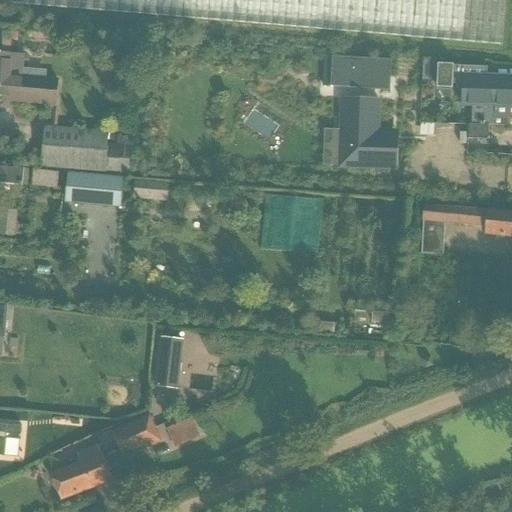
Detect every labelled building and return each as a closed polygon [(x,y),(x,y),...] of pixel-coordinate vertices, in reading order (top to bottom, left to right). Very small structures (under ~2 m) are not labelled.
[(503,46),(506,0),(3,0),(3,4),(115,13),(372,35),(503,46)] [(0,53),(0,94),(13,95),(12,101),(47,104),(47,102),(58,103),(60,76),(48,75),(47,81),(24,79),(26,55),(0,53)] [(389,91),(391,60),(332,57),(331,88),(389,91)] [(495,125),(496,78),(484,78),(485,69),(486,69),(486,71),(487,71),(488,68),(434,66),(434,62),(435,62),(435,60),(424,59),(423,81),(437,82),(436,88),(452,89),(452,83),(462,83),(461,107),(471,108),(471,125),(488,126),(488,125),(493,125),(495,125)] [(511,78),(496,78),(495,125),(511,126),(511,78)] [(342,99),(340,167),(391,169),(397,169),(398,133),(392,133),(378,132),(379,100),(342,99)] [(488,141),(488,126),(471,125),(469,125),(468,140),(488,141)] [(108,132),(44,127),(41,167),(129,175),(132,138),(117,137),(117,147),(107,146),(108,132)] [(0,184),(24,186),(25,169),(0,167),(0,184)] [(36,185),(62,187),(63,172),(38,170),(36,185)] [(69,173),(66,203),(120,208),(122,178),(69,173)] [(140,199),(173,199),(174,180),(140,180),(140,199)] [(423,208),(422,223),(445,224),(473,227),(488,228),(487,234),(511,236),(511,214),(482,211),(441,208),(423,208)] [(0,218),(0,235),(16,236),(16,233),(19,234),(19,227),(16,227),(16,219),(0,218)] [(422,237),(421,255),(443,255),(444,237),(422,237)] [(0,320),(0,337),(7,338),(8,321),(0,320)] [(162,339),(157,387),(176,389),(182,341),(162,339)] [(113,434),(114,437),(122,455),(144,446),(146,449),(160,442),(149,417),(113,434)] [(198,438),(190,419),(168,429),(176,448),(198,438)] [(0,456),(4,457),(6,439),(21,440),(22,427),(0,424),(0,456)] [(102,457),(101,458),(97,447),(77,454),(81,465),(54,476),(62,498),(111,479),(102,457)]
